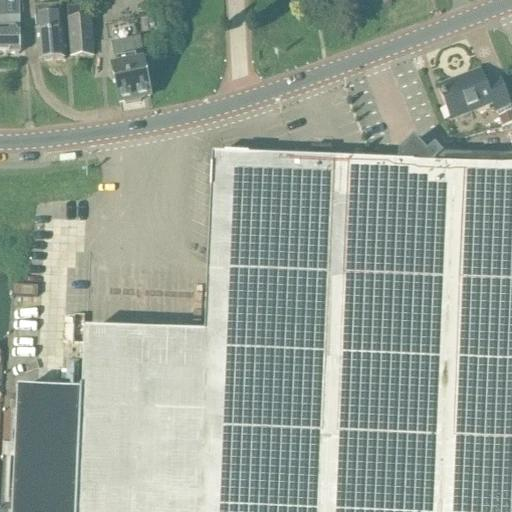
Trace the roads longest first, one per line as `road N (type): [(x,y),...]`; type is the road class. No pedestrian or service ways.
road 1 (tertiary): [(240,102),(508,0)]
road 2 (tertiary): [(0,141),(168,122),(240,102)]
